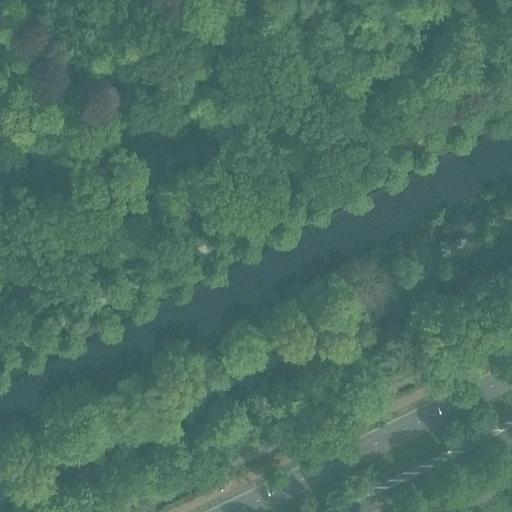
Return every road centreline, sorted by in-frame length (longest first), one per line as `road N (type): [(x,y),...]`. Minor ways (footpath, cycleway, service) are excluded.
road 1 (secondary): [(511,377),(236,511)]
road 2 (secondary): [(359,511),(511,437)]
